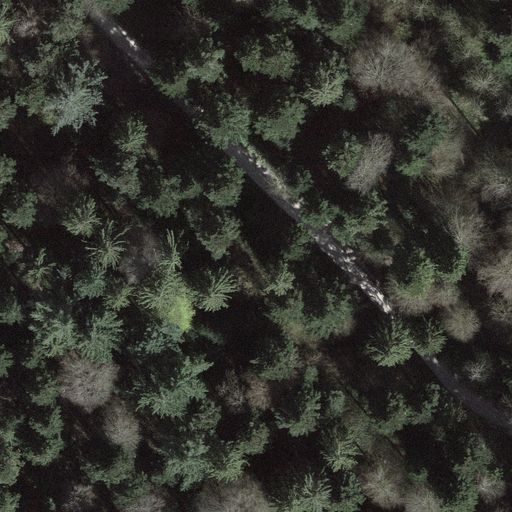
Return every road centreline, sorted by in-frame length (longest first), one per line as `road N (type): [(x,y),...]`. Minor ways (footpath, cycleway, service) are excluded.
road 1 (unclassified): [(84,0),(321,235),(463,393),(511,427)]
road 2 (track): [(511,340),(477,334),(378,259),(321,235)]
